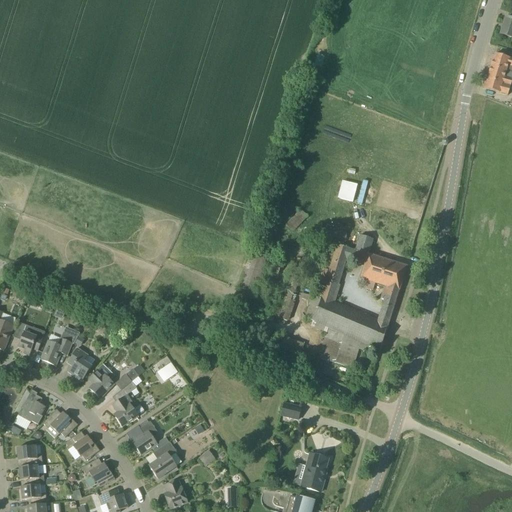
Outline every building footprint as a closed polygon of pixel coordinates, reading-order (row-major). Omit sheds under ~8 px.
[(511,38),(511,20),(505,18),(500,35),(511,38)] [(511,73),(511,59),(495,55),(491,67),(511,73)] [(507,96),(511,80),(511,73),(491,67),(484,89),(507,96)] [(343,182),(338,199),(353,203),(358,186),(343,182)] [(308,217),(307,216),(300,210),(285,225),(293,233),(308,217)] [(300,233),(301,238),(301,246),(345,243),(345,239),(346,239),(346,232),(322,233),(321,232),(300,233)] [(368,255),(373,240),(360,236),(355,251),(337,245),(329,271),(323,269),(314,297),(312,297),(306,319),(329,329),(319,360),(335,365),(344,335),(345,336),(354,311),(333,302),(346,259),(353,262),(365,266),(361,279),(385,287),(381,299),(384,301),(383,307),(393,310),(406,267),(368,255)] [(255,293),(266,256),(250,252),(239,289),(255,293)] [(273,262),(273,264),(268,262),(266,270),(270,271),(270,272),(278,275),(282,265),(273,262)] [(287,322),(296,294),(294,294),(299,278),(290,275),(280,306),(278,306),(274,317),(287,322)] [(258,316),(264,300),(254,297),(248,312),(258,316)] [(378,321),(354,311),(345,336),(344,335),(335,365),(351,371),(358,351),(367,354),(369,347),(380,351),(391,317),(380,314),(378,321)] [(0,349),(3,351),(13,326),(0,321),(0,318),(2,313),(0,312),(0,349)] [(38,352),(45,333),(34,329),(31,335),(24,333),(18,348),(25,351),(23,355),(29,357),(32,349),(38,352)] [(48,342),(41,360),(55,366),(61,354),(67,356),(72,344),(74,345),(80,334),(69,329),(64,340),(61,339),(58,346),(48,342)] [(302,349),(303,345),(282,335),(276,350),(293,357),(303,359),(307,351),(302,349)] [(82,382),(92,367),(84,362),(88,356),(77,349),(67,364),(72,367),(68,373),(82,382)] [(171,363),(159,372),(166,381),(178,373),(171,363)] [(122,390),(131,383),(139,377),(134,370),(133,370),(117,383),(122,390)] [(102,374),(102,375),(97,371),(90,379),(94,383),(89,389),(100,400),(114,385),(109,380),(102,374)] [(136,389),(131,383),(122,390),(112,398),(116,403),(112,406),(119,417),(116,419),(122,428),(138,417),(145,412),(140,405),(133,410),(125,397),(136,389)] [(39,405),(42,400),(36,396),(33,402),(31,402),(27,400),(18,416),(31,423),(31,422),(38,425),(43,417),(41,416),(45,408),(39,405)] [(298,421),(301,408),(283,404),(280,416),(298,421)] [(61,415),(57,410),(43,424),(48,429),(50,427),(59,435),(61,434),(65,439),(78,426),(74,422),(73,423),(63,413),(61,415)] [(142,456),(152,449),(157,445),(151,437),(157,433),(150,422),(148,424),(140,429),(144,435),(133,443),(142,456)] [(10,431),(13,425),(8,423),(5,429),(10,431)] [(200,427),(194,430),(198,437),(204,433),(200,427)] [(85,438),(81,432),(65,444),(70,450),(73,447),(80,457),(82,456),(86,462),(100,452),(97,448),(96,448),(87,436),(85,438)] [(177,453),(172,446),(170,443),(169,444),(155,453),(153,454),(157,461),(149,467),(158,480),(177,467),(176,467),(170,458),(176,454),(177,453)] [(36,455),(36,447),(17,449),(18,462),(29,461),(30,467),(19,468),(19,469),(43,466),(42,455),(36,455)] [(204,469),(215,459),(208,451),(197,460),(204,469)] [(324,459),(324,456),(323,454),(321,453),(319,453),(317,454),(315,456),(310,455),(301,487),(321,493),(325,479),(323,478),(328,460),(324,459)] [(102,465),(99,459),(82,469),(85,475),(89,473),(91,478),(87,480),(87,482),(90,487),(91,487),(97,484),(100,488),(115,480),(112,476),(111,476),(104,464),(102,465)] [(38,475),(38,467),(43,466),(19,469),(20,481),(31,480),(32,487),(21,488),(45,486),(44,474),(38,475)] [(167,493),(164,494),(170,511),(188,504),(182,488),(181,488),(178,481),(164,486),(167,493)] [(40,494),(40,486),(45,486),(21,488),(22,501),(33,500),(33,506),(27,507),(47,505),(46,494),(40,494)] [(73,500),(80,498),(78,490),(71,492),(73,500)] [(120,496),(118,491),(118,490),(98,497),(102,506),(106,505),(108,511),(119,511),(128,508),(123,495),(120,496)] [(297,498),(290,496),(285,511),(310,511),(313,501),(297,497),(297,498)]
